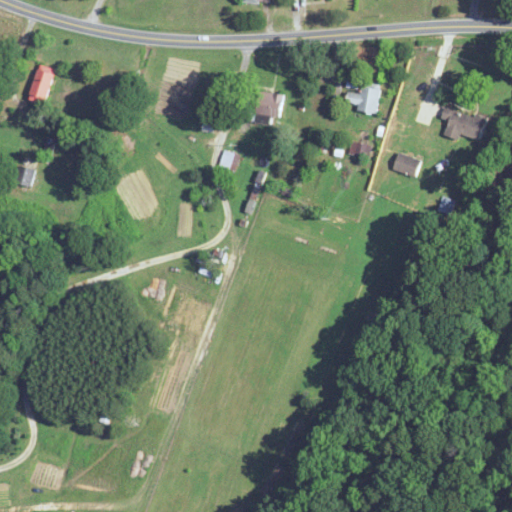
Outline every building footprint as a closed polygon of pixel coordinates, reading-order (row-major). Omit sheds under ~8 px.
[(45,104),(57,69),(40,64),(29,99),(45,104)] [(361,94),(348,92),(347,103),(359,105),(358,112),(377,115),(382,85),(363,83),(361,94)] [(256,113),(280,118),(285,96),(260,91),(256,113)] [(459,140),(461,134),(480,140),(487,119),(445,106),(441,118),(449,121),(445,135),(459,140)] [(230,169),(236,155),(226,151),(220,164),(230,169)] [(422,161),(400,152),(393,169),(416,178),(422,161)] [(32,186),(35,169),(19,166),(17,183),(32,186)]
